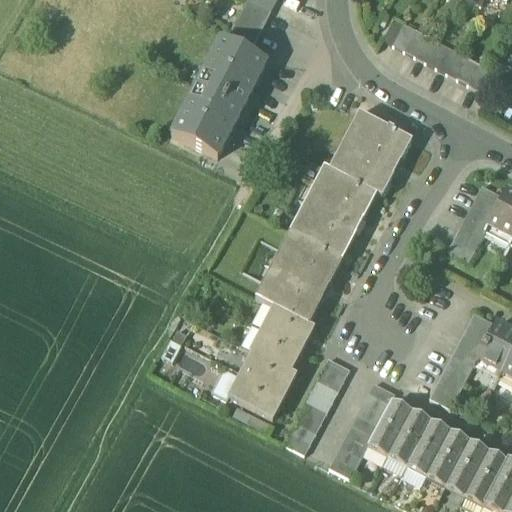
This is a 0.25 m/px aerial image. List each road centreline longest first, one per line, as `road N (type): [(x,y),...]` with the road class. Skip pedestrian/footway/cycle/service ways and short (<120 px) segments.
road 1 (track): [(69,511),(247,188)]
road 2 (residential): [(461,131),(377,289),(375,334)]
road 3 (residential): [(341,0),(355,58),(383,97),(461,131)]
